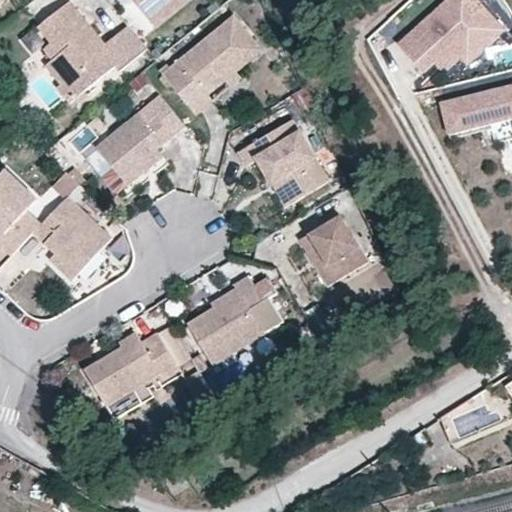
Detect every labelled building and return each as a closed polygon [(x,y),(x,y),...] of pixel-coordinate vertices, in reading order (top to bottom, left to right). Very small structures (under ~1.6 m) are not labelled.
[(136,0),(154,22),(173,7),(167,0),(136,0)] [(468,61),(505,28),(480,0),(443,0),(398,41),(423,69),(434,60),(438,56),(444,64),(447,66),(461,53),(468,61)] [(96,29),(74,2),(43,27),(56,43),(67,55),(55,63),(51,66),(67,85),(87,69),(98,83),(145,45),(130,27),(108,44),(101,35),(95,39),(91,33),(96,29)] [(233,13),(162,71),(195,112),(212,98),(207,92),(235,69),(262,47),(233,13)] [(101,35),(96,29),(91,33),(95,39),(101,35)] [(46,51),(55,63),(67,55),(56,43),(46,51)] [(444,64),(438,56),(434,60),(441,67),(444,64)] [(235,69),(207,92),(212,98),(241,75),(235,69)] [(511,81),(442,97),(449,129),(511,114),(511,81)] [(160,92),(137,111),(145,120),(156,111),(173,132),(185,123),(160,92)] [(145,120),(137,111),(97,143),(128,182),(158,158),(155,154),(160,150),(157,146),(173,132),(156,111),(145,120)] [(332,180),(294,118),(241,150),(250,164),(261,157),(275,181),(281,177),(297,201),(332,180)] [(38,200),(6,169),(0,175),(0,229),(4,233),(0,237),(0,244),(12,256),(34,233),(41,225),(27,211),(38,200)] [(297,201),(281,177),(275,181),(291,205),(297,201)] [(80,207),(69,196),(52,214),(63,224),(80,207)] [(41,225),(34,233),(55,254),(61,259),(55,265),(72,281),(113,238),(80,207),(63,224),(52,214),(41,225)] [(340,216),(308,235),(336,282),(368,263),(340,216)] [(336,282),(308,235),(299,240),(328,287),(336,282)] [(55,265),(61,259),(55,254),(50,260),(55,265)] [(265,334),(251,311),(264,303),(264,302),(255,288),(249,277),(235,286),(237,289),(239,293),(214,309),(187,324),(212,365),(265,334)] [(274,295),(266,281),(255,288),(264,302),(272,297),(274,295)] [(237,289),(211,304),(214,309),(239,293),(237,289)] [(286,321),(272,297),(264,302),(264,303),(251,311),(265,334),(286,321)] [(334,331),(319,305),(304,314),(319,340),(334,331)] [(157,334),(141,343),(136,334),(119,344),(121,348),(84,370),(106,407),(159,375),(163,380),(179,370),(157,334)]
